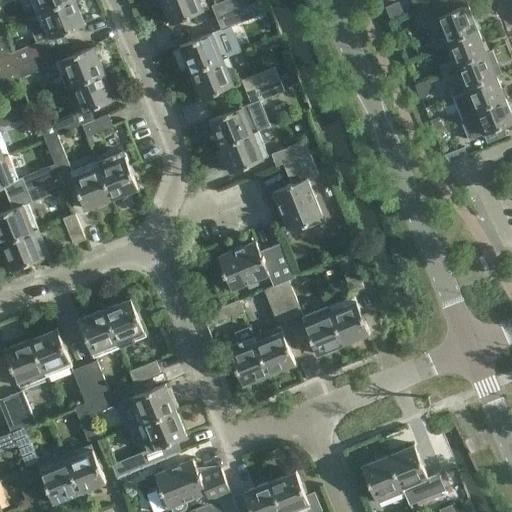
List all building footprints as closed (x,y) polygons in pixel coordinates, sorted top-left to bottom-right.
[(67,43),(63,32),(86,22),(77,0),(65,0),(38,11),(44,26),(31,31),(35,41),(11,51),(16,63),(49,49),(67,43)] [(33,0),(38,11),(65,0),(33,0)] [(206,0),(162,0),(171,22),(209,7),(206,0)] [(216,17),(251,3),(249,0),(224,0),(211,5),(216,17)] [(413,0),(418,11),(445,0),(446,0),(413,0)] [(446,0),(445,0),(418,11),(422,23),(438,17),(446,37),(432,43),(435,50),(449,45),(447,40),(478,27),(468,4),(450,11),(446,0)] [(251,3),(216,17),(221,29),(256,15),(251,3)] [(458,67),(456,63),(487,50),(478,27),(447,40),(449,45),(455,60),(440,67),(443,73),(458,67)] [(191,71),(229,55),(218,29),(180,44),(191,71)] [(68,86),(106,71),(95,44),(74,53),(70,42),(16,63),(21,75),(58,61),(68,86)] [(466,86),(496,74),(487,50),(456,63),(458,67),(465,84),(450,90),(453,97),(468,91),(466,86)] [(22,77),(16,63),(11,51),(0,55),(0,83),(1,86),(22,77)] [(229,55),(191,71),(201,96),(239,81),(229,55)] [(246,91),(281,77),(275,65),(241,79),(246,91)] [(106,71),(68,86),(78,112),(42,126),(46,137),(94,118),(90,107),(116,97),(106,71)] [(466,86),(468,91),(474,106),(458,112),(462,120),(477,114),(475,109),(506,96),(496,74),(466,86)] [(281,77),(246,91),(251,104),(286,90),(281,77)] [(485,133),(511,121),(511,112),(506,96),(475,109),(477,114),(485,133)] [(221,144),(259,129),(248,103),(210,118),(221,144)] [(22,104),(0,112),(0,120),(2,125),(27,115),(22,104)] [(114,125),(110,113),(83,123),(88,135),(114,125)] [(0,155),(10,152),(0,127),(0,155)] [(259,129),(221,144),(232,170),(269,155),(259,129)] [(46,137),(52,153),(63,149),(56,133),(46,137)] [(278,164),(285,162),(311,151),(306,139),(273,152),(273,153),(274,153),(278,164)] [(467,156),(464,148),(445,156),(453,162),(467,156)] [(98,160),(114,197),(140,187),(124,149),(98,160)] [(311,151),(285,162),(293,181),(288,183),(289,185),(275,190),(290,228),(304,222),(305,224),(310,222),(309,220),(323,214),(308,177),(319,173),(311,151)] [(10,152),(0,155),(0,186),(20,178),(10,152)] [(114,197),(98,160),(72,170),(87,208),(114,197)] [(26,189),(61,175),(56,163),(21,177),(26,189)] [(61,175),(26,189),(31,201),(66,187),(61,175)] [(0,237),(2,242),(40,227),(29,200),(0,211),(0,237)] [(75,243),(87,238),(76,212),(64,216),(75,243)] [(40,227),(2,242),(12,267),(50,252),(40,227)] [(278,283),(290,278),(296,276),(286,249),(283,242),(262,251),(257,240),(220,255),(225,269),(224,270),(226,274),(227,274),(233,288),(270,273),(274,284),(278,283)] [(354,290),(365,286),(352,253),(340,258),(353,291),(354,291),(354,290)] [(290,278),(278,283),(291,316),(302,311),(303,311),(290,278)] [(278,283),(274,284),(265,288),(279,321),(280,320),(291,316),(278,283)] [(329,305),(345,343),(371,332),(356,294),(329,305)] [(106,307),(121,344),(148,333),(132,296),(106,307)] [(219,321),(245,310),(241,298),(214,309),(219,321)] [(345,343),(329,305),(304,315),(319,353),(345,343)] [(121,344),(106,307),(80,317),(96,355),(121,344)] [(255,335),(271,373),(297,362),(282,324),(255,335)] [(271,373),(255,335),(251,325),(237,331),(241,341),(230,346),(245,383),(271,373)] [(32,337),(47,375),(74,364),(59,326),(32,337)] [(47,375),(32,337),(6,347),(22,385),(47,375)] [(136,381),(163,370),(158,358),(131,369),(136,381)] [(86,363),(100,396),(111,391),(98,359),(86,363)] [(100,396),(86,363),(74,368),(87,401),(88,401),(100,396)] [(140,422),(178,407),(167,381),(129,397),(140,422)] [(120,388),(111,391),(100,396),(88,401),(89,402),(93,414),(125,401),(120,388)] [(12,394),(26,426),(37,421),(24,389),(12,394)] [(26,426),(12,394),(0,398),(0,400),(13,432),(14,431),(26,426)] [(102,435),(93,414),(89,402),(74,407),(87,441),(102,435)] [(178,407),(140,422),(150,449),(188,433),(178,407)] [(14,431),(18,443),(27,465),(39,461),(26,426),(14,431)] [(0,450),(18,443),(14,431),(13,432),(2,436),(0,436),(0,450)] [(65,453),(81,491),(107,481),(92,443),(65,453)] [(388,454),(403,492),(430,480),(415,443),(388,454)] [(145,450),(113,463),(117,474),(150,461),(145,450)] [(81,491),(65,453),(39,464),(54,502),(81,491)] [(403,492),(388,454),(363,464),(378,502),(403,492)] [(221,498),(233,493),(222,467),(207,473),(203,465),(197,466),(194,457),(156,472),(162,487),(160,487),(162,492),(164,491),(170,506),(172,505),(173,509),(178,511),(186,508),(188,503),(186,499),(207,491),(212,502),(221,498)] [(17,473),(27,499),(39,494),(28,468),(17,473)] [(296,470),(271,480),(283,511),(300,511),(308,509),(309,511),(318,511),(323,511),(315,491),(306,495),(296,470)] [(283,511),(271,480),(244,491),(252,511),(283,511)] [(240,511),(233,493),(221,498),(226,511),(240,511)]
